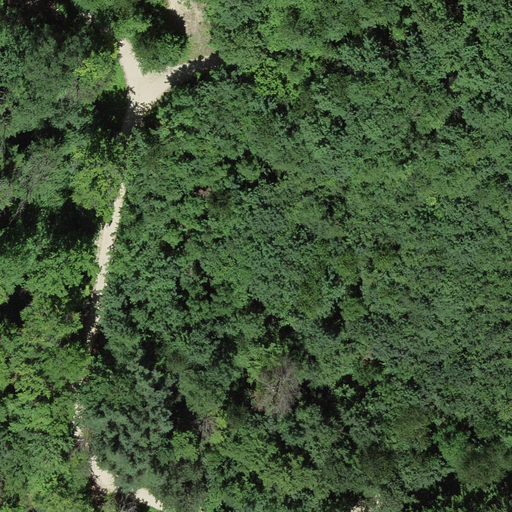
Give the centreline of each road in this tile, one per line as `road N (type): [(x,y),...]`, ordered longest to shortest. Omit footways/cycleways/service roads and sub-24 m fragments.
road 1 (track): [(220,511),(118,484),(89,453),(72,408),(103,294),(121,166),(151,83)]
road 2 (track): [(151,83),(329,26),(375,0)]
road 3 (track): [(511,462),(348,511)]
